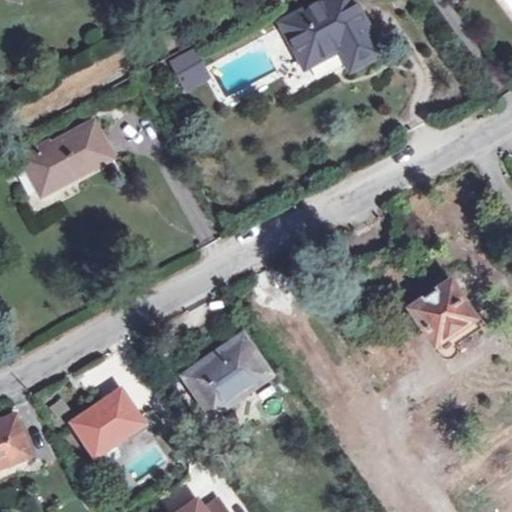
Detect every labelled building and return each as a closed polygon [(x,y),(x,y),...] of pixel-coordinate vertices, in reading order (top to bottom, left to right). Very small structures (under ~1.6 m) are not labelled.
[(350,0),(323,0),(280,23),(304,67),(338,48),(349,69),(379,53),(350,0)] [(191,48),(170,59),(185,87),(206,76),(191,48)] [(112,158),(92,121),(21,159),(41,196),(112,158)] [(414,305),(419,312),(439,342),(475,318),(451,280),(424,298),(414,305)] [(414,305),(409,308),(414,315),(419,312),(414,305)] [(241,338),(186,376),(210,411),(244,387),(246,390),(267,375),(241,338)] [(141,424),(119,393),(74,424),(95,455),(141,424)] [(0,467),(30,456),(16,421),(0,427),(0,467)] [(430,447),(423,452),(429,462),(437,457),(430,447)] [(224,511),(216,500),(202,510),(196,501),(178,511),(224,511)]
